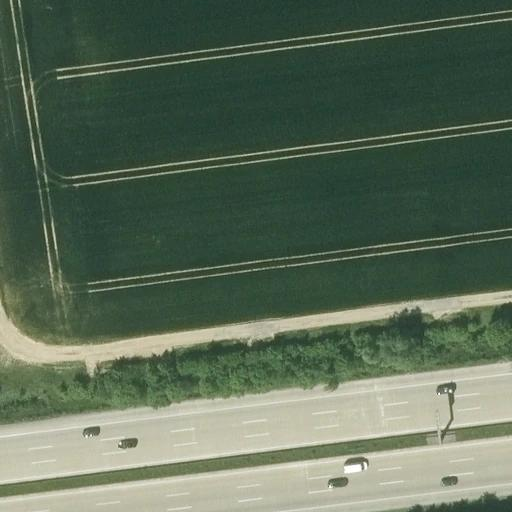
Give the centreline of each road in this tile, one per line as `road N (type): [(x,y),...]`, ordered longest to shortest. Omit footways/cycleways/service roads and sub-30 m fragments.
road 1 (track): [(511,295),(46,353),(2,327),(0,309)]
road 2 (motorway): [(511,390),(0,452)]
road 3 (motorway): [(144,511),(511,467)]
